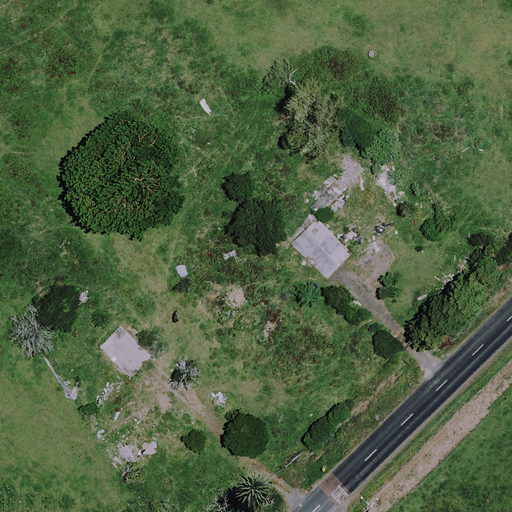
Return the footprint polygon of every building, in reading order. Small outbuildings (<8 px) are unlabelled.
[(349,259),(353,263),(376,241),(381,246),(402,225),(393,216),(401,207),(364,169),(337,197),(328,188),(309,206),(319,217),(289,246),(325,282),(349,259)] [(46,268),(21,242),(0,262),(0,286),(13,300),(46,268)] [(262,326),(219,283),(197,304),(240,348),(262,326)] [(154,360),(121,327),(100,348),(132,381),(154,360)] [(168,350),(157,360),(171,376),(182,366),(168,350)] [(198,426),(172,398),(159,409),(151,400),(116,432),(150,470),(198,426)] [(172,490),(146,487),(145,499),(171,502),(172,490)]
